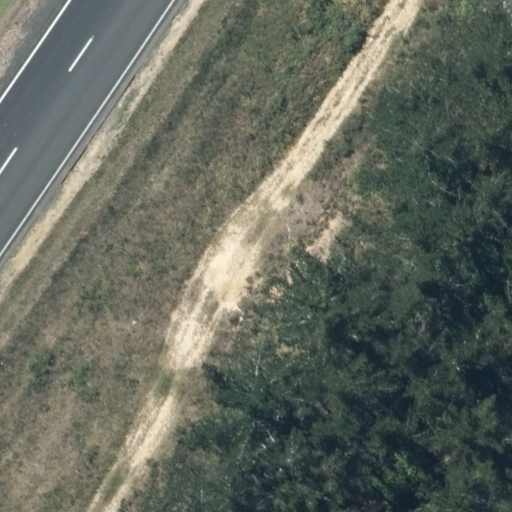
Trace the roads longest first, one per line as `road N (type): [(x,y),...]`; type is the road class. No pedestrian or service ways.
road 1 (track): [(410,0),(97,511)]
road 2 (tertiary): [(145,0),(0,211)]
